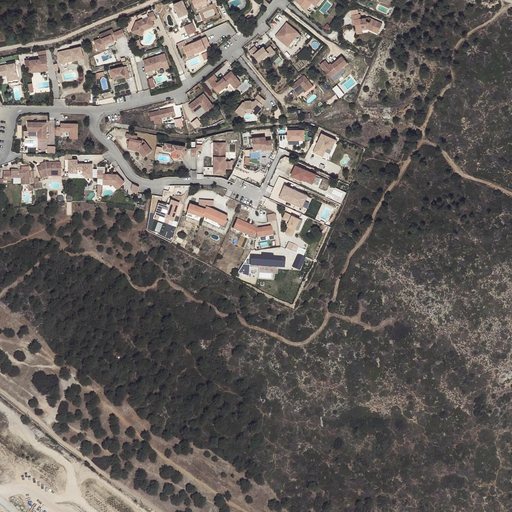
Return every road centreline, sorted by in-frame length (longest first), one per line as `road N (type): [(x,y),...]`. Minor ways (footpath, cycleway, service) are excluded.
road 1 (residential): [(293,156),(279,154),(257,197),(215,181),(140,180),(97,134),(94,111)]
road 2 (residential): [(278,0),(257,28),(181,90),(94,111)]
road 3 (track): [(0,49),(56,40),(155,0)]
road 4 (residential): [(94,111),(18,111),(0,161)]
